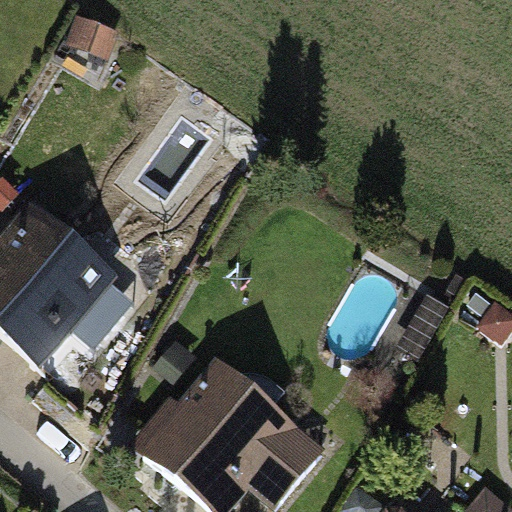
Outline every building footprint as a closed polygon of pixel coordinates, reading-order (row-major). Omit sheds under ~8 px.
[(77,22),(65,54),(108,70),(120,38),(77,22)] [(0,233),(0,343),(41,377),(73,338),(86,348),(111,317),(98,307),(120,279),(24,203),(0,233)] [(452,315),(428,301),(395,356),(419,370),(452,315)] [(200,361),(176,342),(151,374),(175,393),(200,361)] [(170,401),(127,455),(199,511),(232,511),(247,494),(269,511),(272,511),(323,449),(215,364),(180,408),(170,401)] [(469,511),(511,511),(511,498),(490,483),(469,511)]
